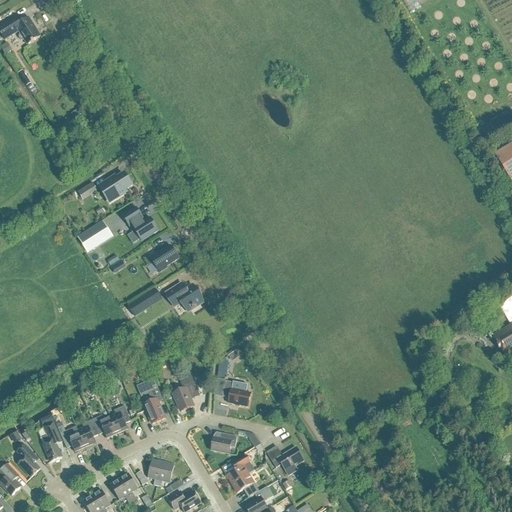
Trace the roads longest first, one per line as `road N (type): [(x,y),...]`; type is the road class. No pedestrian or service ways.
road 1 (unclassified): [(370,511),(42,0)]
road 2 (residential): [(175,437),(56,483)]
